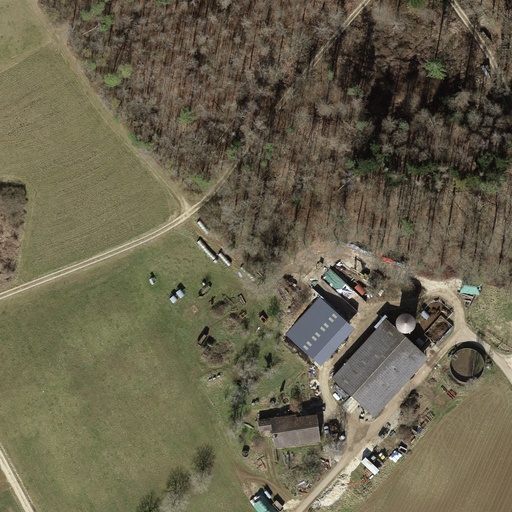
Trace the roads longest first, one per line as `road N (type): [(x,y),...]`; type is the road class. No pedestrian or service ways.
road 1 (track): [(0,297),(191,212),(365,0)]
road 2 (track): [(298,511),(457,334),(492,353),(511,377)]
